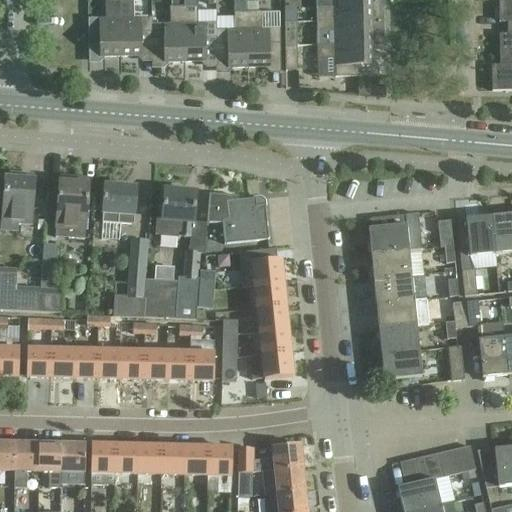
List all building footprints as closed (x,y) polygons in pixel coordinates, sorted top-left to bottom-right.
[(141,58),(141,47),(152,46),(151,26),(151,19),(133,19),(133,2),(128,3),(128,0),(118,0),(119,3),(119,15),(120,58),(141,58)] [(151,26),(152,46),(152,58),(163,58),(163,61),(166,64),(184,64),(183,8),(182,0),(171,0),(171,8),(169,8),(170,25),(151,26)] [(215,24),(197,25),(197,8),(192,8),(191,0),(182,0),(183,8),(184,64),(202,63),(205,60),(205,55),(216,55),(216,54),(215,31),(215,24)] [(215,31),(216,54),(216,55),(227,55),(227,67),(230,70),(248,69),(247,13),(247,0),(233,1),(234,31),(215,31)] [(315,0),(316,23),(371,22),(371,1),(368,1),(367,0),(315,0)] [(511,30),(511,0),(497,0),(498,24),(510,24),(510,30),(511,30)] [(119,15),(119,3),(109,3),(105,3),(105,20),(87,20),(88,43),(88,56),(99,56),(102,59),(120,58),(119,15)] [(285,72),(297,72),(296,10),(284,11),(285,72)] [(261,13),(247,13),(248,69),(266,69),(269,66),(279,66),(279,75),(280,74),(279,30),(261,30),(261,13)] [(372,46),(371,22),(316,23),(316,46),(334,46),(372,46)] [(511,30),(510,30),(510,36),(498,36),(499,61),(502,61),(511,61),(511,30)] [(334,46),(316,46),(317,61),(334,61),(334,79),(357,78),(357,68),(369,67),(372,64),(372,46),(334,46)] [(511,61),(502,61),(503,67),(491,67),(491,93),(511,92),(511,61)] [(1,231),(16,233),(17,217),(31,218),(34,182),(24,181),(24,176),(9,175),(9,180),(5,180),(1,231)] [(75,180),(61,179),(60,184),(59,184),(55,239),(84,241),(88,186),(75,185),(75,180)] [(136,190),(104,187),(101,224),(133,227),(134,218),(136,190)] [(196,195),(164,192),(161,222),(156,222),(155,236),(160,236),(160,238),(176,240),(177,239),(190,240),(192,225),(193,225),(196,195)] [(222,224),(224,246),(268,242),(264,207),(263,203),(259,200),(254,201),(254,200),(238,202),(237,198),(209,196),(206,224),(215,225),(222,224)] [(493,257),(511,255),(511,216),(489,219),(493,257)] [(370,257),(408,253),(404,217),(370,221),(371,230),(367,231),(370,257)] [(493,257),(489,219),(465,221),(469,260),(493,257)] [(442,250),(451,249),(448,223),(436,225),(439,250),(442,250)] [(113,319),(143,320),(146,281),(144,281),(147,242),(130,241),(126,298),(113,297),(113,319)] [(453,265),(451,249),(442,250),(444,266),(453,265)] [(196,311),(197,295),(198,266),(199,254),(184,253),(182,279),(177,279),(177,282),(146,281),(143,320),(195,322),(195,311),(196,311)] [(411,278),(408,253),(370,257),(373,282),(411,278)] [(241,290),(254,289),(282,286),(280,262),(252,265),(239,267),(241,290)] [(198,266),(197,295),(213,293),(214,274),(198,273),(198,266)] [(16,271),(0,269),(0,313),(13,314),(37,315),(38,291),(14,290),(16,271)] [(476,298),(473,274),(460,275),(463,299),(476,298)] [(375,307),(413,303),(411,278),(373,282),(375,307)] [(456,299),(455,282),(445,283),(447,300),(456,299)] [(285,309),(282,286),(254,289),(256,312),(285,309)] [(38,291),(37,315),(60,316),(61,292),(38,291)] [(213,293),(197,295),(196,311),(212,311),(213,293)] [(413,303),(375,307),(378,332),(416,328),(429,327),(426,302),(413,303)] [(463,305),(466,330),(479,329),(477,304),(463,305)] [(450,307),(452,325),(453,332),(466,330),(463,305),(450,307)] [(256,312),(259,335),(287,332),(285,309),(256,312)] [(97,331),(97,319),(86,318),(85,330),(97,331)] [(7,319),(0,319),(0,378),(17,379),(18,353),(18,340),(6,340),(7,319)] [(110,319),(97,319),(97,331),(109,331),(110,319)] [(50,332),(51,321),(41,321),(40,332),(50,332)] [(63,322),(51,321),(50,332),(62,333),(63,322)] [(222,339),(236,337),(237,323),(222,323),(222,339)] [(131,336),(144,337),(144,326),(132,325),(131,336)] [(454,341),(453,332),(452,325),(443,326),(445,343),(454,341)] [(144,326),(144,337),(155,338),(156,326),(144,326)] [(178,339),(190,340),(190,327),(179,327),(178,339)] [(190,327),(190,340),(201,341),(202,328),(190,327)] [(378,332),(380,357),(418,353),(416,328),(378,332)] [(261,358),(290,355),(287,332),(259,335),(261,358)] [(236,337),(222,339),(221,362),(236,361),(236,337)] [(511,338),(502,339),(506,377),(511,376),(511,338)] [(506,377),(502,339),(477,342),(481,380),(506,377)] [(190,355),(189,383),(212,384),(213,356),(213,343),(190,343),(190,355)] [(447,349),(451,383),(463,382),(461,362),(459,348),(447,349)] [(26,379),(49,380),(50,352),(26,352),(26,379)] [(49,380),(73,380),(73,353),(50,352),(49,380)] [(73,353),(73,380),(96,381),(97,353),(73,353)] [(119,382),(120,354),(97,353),(96,381),(119,382)] [(418,353),(380,357),(383,383),(421,379),(418,353)] [(119,382),(143,382),(143,354),(120,354),(119,382)] [(143,382),(166,383),(166,355),(143,354),(143,382)] [(189,383),(190,355),(166,355),(166,383),(189,383)] [(292,379),(290,355),(261,358),(264,382),(292,379)] [(236,361),(221,362),(221,384),(235,384),(236,361)] [(0,473),(14,473),(14,446),(0,445),(0,473)] [(37,474),(37,447),(14,446),(14,473),(13,490),(25,490),(26,474),(37,474)] [(61,447),(37,447),(37,474),(48,474),(48,490),(60,491),(60,474),(61,447)] [(60,474),(60,491),(60,474),(84,475),(84,468),(85,448),(61,447),(60,474)] [(252,463),(252,475),(262,474),(277,472),(301,470),(299,447),(272,449),(273,461),(252,463)] [(114,476),(114,448),(91,448),(90,475),(90,486),(113,487),(114,476)] [(114,476),(137,476),(138,449),(114,448),(114,476)] [(457,451),(463,476),(474,473),(475,473),(469,448),(457,451)] [(160,477),(161,449),(138,449),(137,476),(159,477),(160,477)] [(173,477),(183,477),(184,450),(161,449),(160,477),(173,477)] [(511,487),(511,449),(493,451),(497,489),(511,487)] [(207,478),(207,450),(184,450),(183,477),(207,478)] [(231,451),(207,450),(207,478),(207,493),(217,493),(217,478),(230,478),(231,451)] [(445,454),(451,478),(461,476),(463,476),(457,451),(445,454)] [(238,463),(238,475),(252,475),(252,463),(252,452),(238,452),(238,463)] [(435,456),(440,481),(451,478),(445,454),(435,456)] [(434,483),(440,481),(435,456),(423,459),(428,484),(434,483)] [(423,459),(411,462),(416,486),(428,484),(423,459)] [(404,488),(416,486),(411,462),(399,465),(404,488)] [(277,472),(262,474),(265,497),(304,493),(301,470),(277,472)] [(463,476),(461,476),(462,482),(476,479),(474,473),(463,476)] [(237,476),(237,483),(251,483),(252,475),(238,475),(237,476)] [(419,511),(440,507),(434,483),(428,484),(404,488),(397,490),(401,511),(419,511)] [(478,484),(470,486),(473,499),(480,497),(478,484)] [(266,511),(305,511),(304,493),(265,497),(266,511)]
